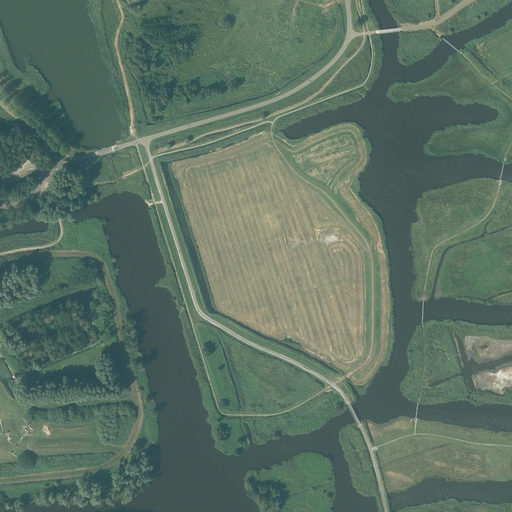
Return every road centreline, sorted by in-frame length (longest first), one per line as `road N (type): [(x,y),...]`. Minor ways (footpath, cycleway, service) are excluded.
road 1 (unknown): [(355,0),(363,44),(317,95),(150,159)]
road 2 (unknown): [(92,186),(59,204),(55,243),(0,254)]
